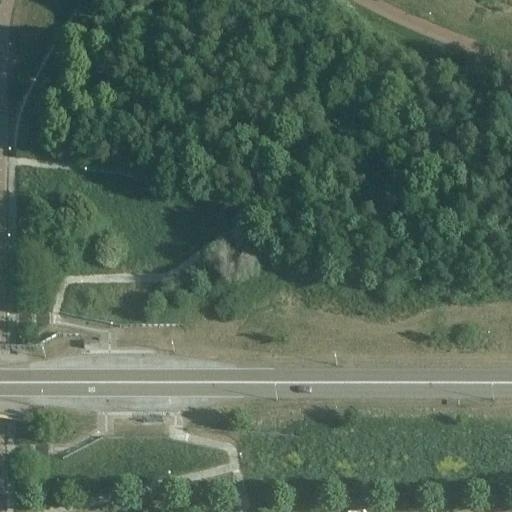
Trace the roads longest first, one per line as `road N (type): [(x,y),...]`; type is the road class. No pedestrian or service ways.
road 1 (tertiary): [(511,382),(0,387)]
road 2 (unknown): [(160,0),(152,45),(160,98),(213,135),(283,153),(511,144)]
